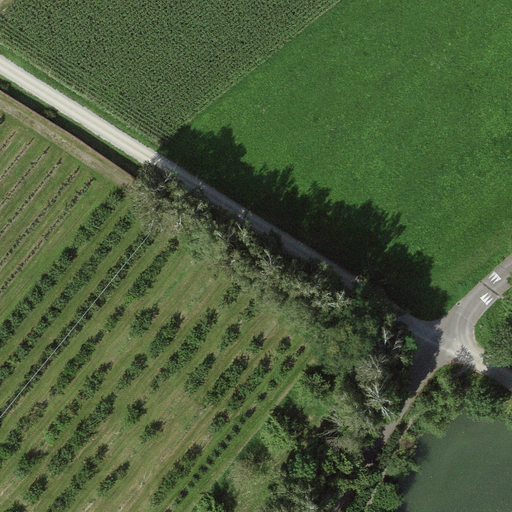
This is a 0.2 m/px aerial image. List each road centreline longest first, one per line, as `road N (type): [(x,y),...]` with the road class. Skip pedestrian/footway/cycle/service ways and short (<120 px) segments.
road 1 (track): [(511,382),(0,65)]
road 2 (unclassified): [(326,511),(441,343),(511,268)]
